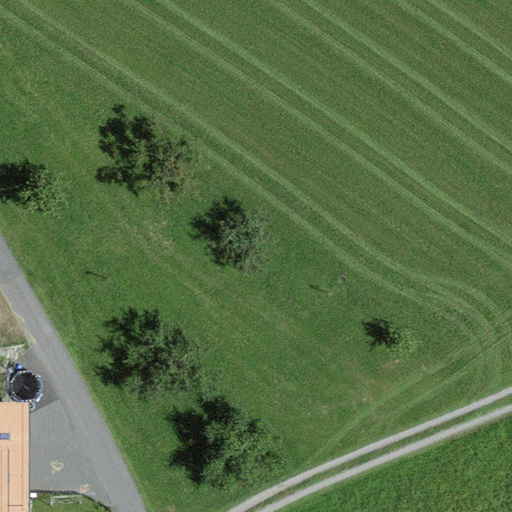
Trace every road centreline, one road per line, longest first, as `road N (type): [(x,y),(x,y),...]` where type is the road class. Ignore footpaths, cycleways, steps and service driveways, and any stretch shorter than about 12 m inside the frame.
road 1 (unclassified): [(0,254),(90,412),(130,511)]
road 2 (track): [(250,511),(511,397)]
